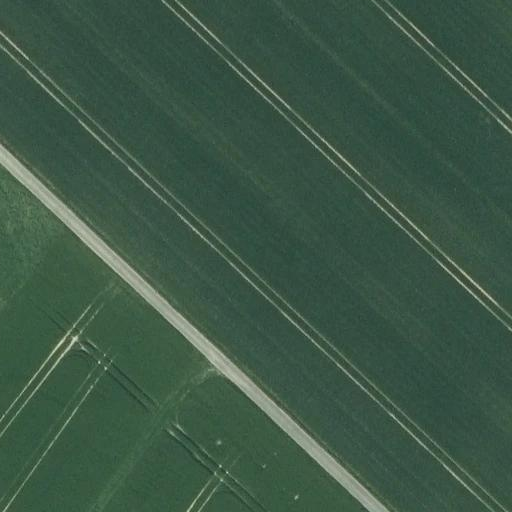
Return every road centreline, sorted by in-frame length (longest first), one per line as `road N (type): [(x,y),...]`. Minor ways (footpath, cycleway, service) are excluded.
road 1 (unclassified): [(0,153),(375,511)]
road 2 (track): [(212,358),(102,511)]
